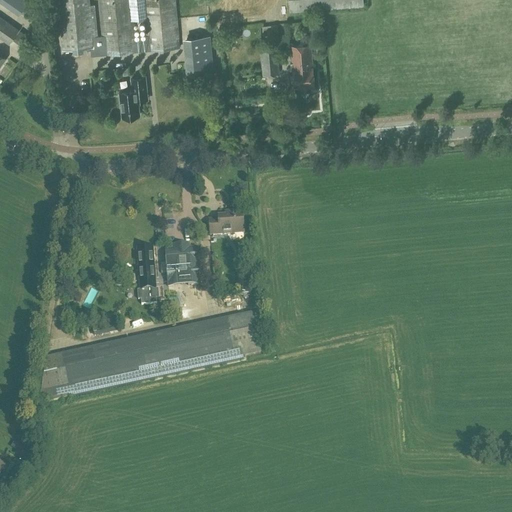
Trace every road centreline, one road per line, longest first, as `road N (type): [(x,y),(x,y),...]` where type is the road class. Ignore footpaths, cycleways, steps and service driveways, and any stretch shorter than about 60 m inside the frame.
road 1 (tertiary): [(56,164),(347,149),(511,131)]
road 2 (track): [(76,166),(30,464),(0,504)]
road 3 (unclassified): [(56,164),(36,0)]
